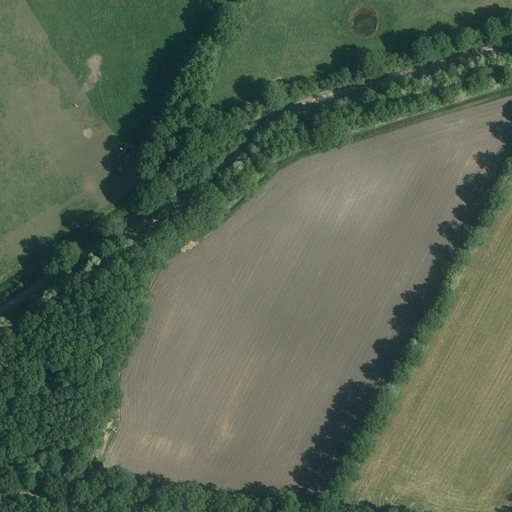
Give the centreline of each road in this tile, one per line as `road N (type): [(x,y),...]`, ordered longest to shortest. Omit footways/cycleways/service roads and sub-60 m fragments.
road 1 (track): [(0,313),(71,262),(190,200),(271,118),(302,101),(511,42)]
road 2 (unclassified): [(142,511),(0,497)]
